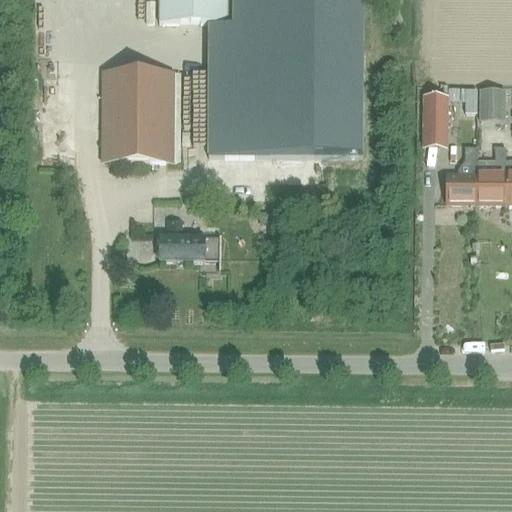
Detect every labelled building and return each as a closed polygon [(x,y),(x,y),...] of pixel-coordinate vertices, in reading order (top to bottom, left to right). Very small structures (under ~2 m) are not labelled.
[(227,27),(226,0),(157,0),(157,27),(227,27)] [(357,162),(357,0),(232,0),(233,30),(227,30),(208,29),(208,161),(232,161),(357,162)] [(32,24),(32,51),(44,51),(44,24),(32,24)] [(173,166),(173,77),(102,77),(102,166),(173,166)] [(478,125),(503,126),(503,95),(478,95),(478,125)] [(422,102),(421,152),(445,152),(446,102),(422,102)] [(446,209),(475,209),(475,166),(476,152),(463,152),(463,165),(456,175),(456,179),(447,179),(447,178),(445,178),(445,209),(446,209)] [(504,209),(504,165),(504,152),(494,152),(494,166),(475,166),(475,209),(504,209)] [(450,231),(452,218),(435,216),(433,228),(450,231)] [(203,243),(180,242),(180,226),(167,226),(167,242),(159,242),(159,266),(203,267),(203,266),(219,266),(219,244),(203,243)]
